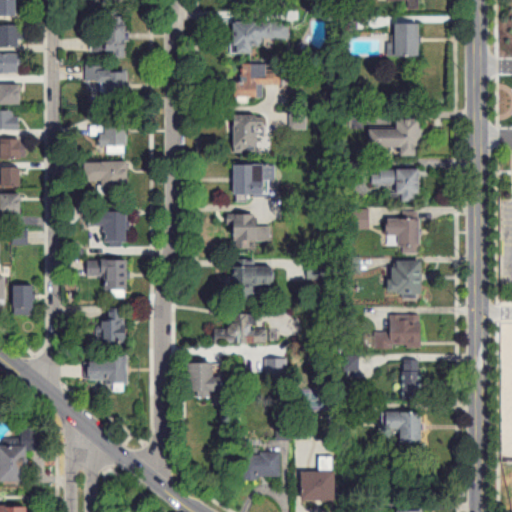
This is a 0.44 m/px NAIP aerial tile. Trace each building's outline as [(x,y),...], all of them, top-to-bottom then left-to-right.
[(18,0),(0,0),(0,15),(19,16),(18,0)] [(128,55),(128,18),(109,18),(109,36),(92,36),(92,55),(128,55)] [(285,21),(236,21),(236,54),(255,53),(255,45),(265,45),(265,40),(285,39),(285,21)] [(398,57),(422,57),(422,25),(398,25),(398,57)] [(0,26),(0,47),(24,47),(24,26),(0,26)] [(0,73),(24,73),(24,54),(0,53),(0,73)] [(282,85),(282,74),(262,73),(262,65),(243,64),(243,83),(238,83),(237,98),(260,98),(260,85),(282,85)] [(130,102),(130,68),(86,68),(86,81),(101,82),(100,92),(107,93),(107,101),(130,102)] [(0,104),(23,105),(23,86),(0,85),(0,104)] [(0,130),(22,131),(22,121),(16,121),(16,111),(0,110),(0,130)] [(129,118),(107,118),(107,126),(91,126),(91,138),(99,138),(99,147),(110,147),(110,153),(129,153),(129,118)] [(403,149),(403,157),(422,157),(421,120),(400,120),(400,130),(371,131),(371,150),(403,149)] [(236,153),(261,153),(261,121),(236,121),(236,153)] [(27,159),(27,140),(3,140),(3,159),(27,159)] [(130,196),(130,163),(87,163),(87,181),(105,181),(105,196),(130,196)] [(236,196),(268,196),(268,165),(236,165),(236,196)] [(3,188),(23,188),(23,168),(3,168),(3,188)] [(422,170),(400,170),(400,203),(422,203),(422,170)] [(373,186),(397,186),(397,171),(373,171),(373,186)] [(2,215),(24,215),(24,195),(2,195),(2,215)] [(351,230),(371,230),(371,210),(351,210),(351,230)] [(107,226),(107,242),(129,242),(129,212),(88,212),(88,226),(107,226)] [(252,242),(271,242),(272,225),(257,225),(257,216),(236,215),(236,249),(252,250),(252,242)] [(423,220),(389,220),(389,237),(403,237),(403,255),(423,255),(423,220)] [(13,245),(28,245),(28,231),(13,231),(13,245)] [(90,278),(109,278),(109,297),(131,297),(131,260),(90,260),(90,278)] [(394,297),(425,298),(425,262),(394,262),(394,297)] [(236,267),(235,300),(248,300),(248,295),(262,295),(262,286),(277,286),(277,268),(236,267)] [(0,304),(8,305),(8,276),(0,276),(0,304)] [(16,286),(16,314),(36,314),(36,286),(16,286)] [(100,349),(129,349),(129,309),(111,309),(111,322),(100,322),(100,349)] [(258,314),(233,314),(233,328),(216,328),(216,345),(258,345),(258,314)] [(391,315),(391,332),(376,332),(376,349),(424,349),(424,315),(391,315)] [(129,359),(86,360),(86,381),(115,380),(115,391),(129,390),(129,359)] [(403,396),(422,396),(422,360),(403,360),(403,396)] [(190,365),(190,395),(228,395),(228,379),(217,379),(217,365),(190,365)] [(404,430),(404,444),(425,445),(425,413),(388,413),(388,430),(404,430)] [(2,444),(2,480),(31,480),(31,449),(45,449),(46,424),(23,423),(23,444),(2,444)] [(282,478),(282,450),(243,450),(243,478),(282,478)] [(305,472),(305,501),(338,501),(338,456),(321,456),(321,472),(305,472)]
